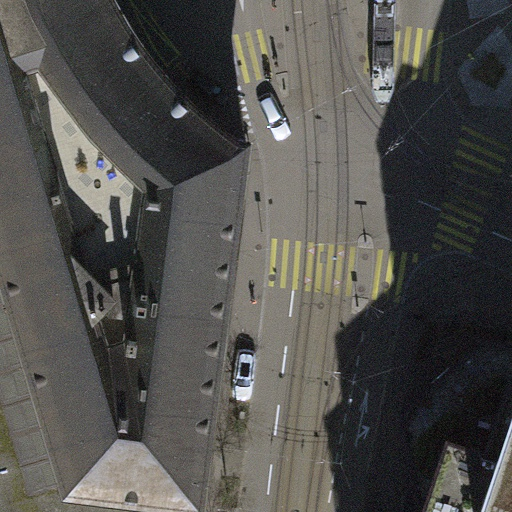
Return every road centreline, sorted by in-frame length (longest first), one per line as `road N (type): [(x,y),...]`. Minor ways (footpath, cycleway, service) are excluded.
road 1 (tertiary): [(327,157),(296,511)]
road 2 (tertiary): [(327,157),(419,54),(434,0)]
road 3 (tertiary): [(327,157),(511,213)]
road 4 (tertiary): [(240,0),(266,108),(327,157)]
